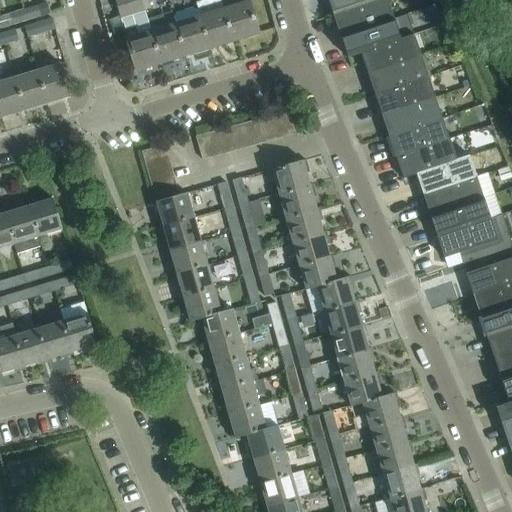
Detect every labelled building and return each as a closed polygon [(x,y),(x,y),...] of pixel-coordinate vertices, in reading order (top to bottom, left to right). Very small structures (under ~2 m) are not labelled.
[(143,11),(139,0),(115,0),(121,18),(131,15),(143,11)] [(327,0),(332,15),(376,0),(327,0)] [(340,36),(393,18),(386,0),(376,0),(332,15),(340,36)] [(248,1),(223,9),(233,41),(234,41),(233,40),(257,33),(257,34),(258,33),(248,1)] [(37,6),(23,10),(26,20),(49,12),(47,3),(37,6)] [(209,48),(199,16),(197,10),(192,7),(176,13),(173,17),(174,24),(184,56),(185,56),(185,55),(208,48),(208,49),(209,48)] [(233,41),(223,9),(199,16),(209,48),(209,47),(232,40),(233,41)] [(4,27),(26,20),(23,10),(1,17),(4,27)] [(160,63),(150,31),(149,32),(143,11),(131,15),(135,27),(123,31),(135,71),(136,71),(136,70),(159,63),(159,64),(160,63)] [(54,28),(51,18),(24,26),(27,36),(54,28)] [(360,53),(400,39),(393,18),(340,36),(347,57),(360,53)] [(184,56),(174,24),(150,31),(160,63),(160,62),(184,55),(184,56)] [(27,36),(24,26),(14,30),(1,34),(4,44),(17,40),(27,36)] [(367,74),(420,56),(413,34),(400,39),(360,53),(367,74)] [(374,95),(427,77),(420,56),(367,74),(374,95)] [(60,63),(36,71),(46,102),(70,95),(60,63)] [(46,102),(36,71),(14,78),(23,109),(46,102)] [(427,77),(374,95),(381,116),(434,98),(427,77)] [(23,109),(14,78),(0,81),(0,114),(0,116),(23,109)] [(388,136),(441,119),(434,98),(381,116),(388,136)] [(288,111),(277,114),(283,137),(295,134),(288,111)] [(277,114),(265,117),(271,140),(283,137),(277,114)] [(265,117),(253,120),(260,143),(271,140),(265,117)] [(395,157),(448,139),(441,119),(388,136),(395,157)] [(253,120),(242,123),(248,147),(260,143),(253,120)] [(242,123),(230,127),(236,150),(248,147),(242,123)] [(230,127),(218,130),(225,153),(236,150),(230,127)] [(218,130),(207,133),(213,156),(225,153),(218,130)] [(195,136),(201,159),(213,156),(207,133),(195,136)] [(415,174),(455,160),(448,139),(395,157),(402,178),(415,174)] [(164,145),(141,151),(144,164),(167,157),(164,145)] [(422,194),(475,176),(468,155),(455,160),(415,174),(422,194)] [(167,157),(144,164),(148,176),(171,170),(167,157)] [(303,160),(271,169),(278,194),(309,185),(303,160)] [(171,170),(148,176),(151,189),(175,182),(171,170)] [(429,215),(482,197),(475,176),(422,194),(429,215)] [(241,178),(231,180),(237,200),(246,197),(241,178)] [(175,182),(151,189),(155,202),(178,195),(175,182)] [(309,185),(278,194),(284,218),(316,209),(309,185)] [(227,187),(218,189),(224,209),(233,206),(227,187)] [(178,195),(155,202),(162,226),(194,217),(187,193),(178,195)] [(436,236),(490,219),(482,197),(429,215),(436,236)] [(52,198),(28,205),(37,236),(60,229),(60,230),(61,230),(52,198)] [(247,202),(238,205),(244,224),(253,222),(247,202)] [(28,205),(4,213),(12,244),(15,253),(40,246),(37,236),(28,205)] [(316,209),(284,218),(291,242),(323,232),(316,209)] [(234,211),(225,213),(230,233),(239,230),(234,211)] [(4,213),(0,213),(0,247),(12,244),(4,213)] [(194,217),(162,226),(169,250),(200,241),(194,217)] [(497,240),(490,219),(436,236),(444,258),(497,240)] [(254,226),(245,228),(251,248),(260,246),(254,226)] [(323,232),(291,242),(298,265),(330,256),(323,232)] [(240,234),(231,237),(237,256),(246,254),(240,234)] [(200,241),(169,250),(175,274),(207,265),(200,241)] [(261,250),(252,252),(257,272),(266,269),(261,250)] [(330,256),(298,265),(304,290),(316,287),(316,286),(336,280),(330,256)] [(472,294),(511,281),(511,257),(465,273),(472,294)] [(247,258),(238,261),(244,280),(253,278),(247,258)] [(71,260),(51,266),(54,275),(73,269),(72,265),(71,260)] [(207,265),(175,274),(182,298),(214,289),(207,265)] [(46,268),(27,274),(30,282),(49,277),(46,268)] [(268,274),(259,276),(264,296),(273,293),(268,274)] [(22,275),(3,281),(6,290),(25,284),(22,275)] [(69,277),(51,282),(53,291),(72,285),(69,277)] [(336,280),(316,286),(316,287),(323,310),(354,301),(348,277),(336,280)] [(479,315),(511,304),(511,281),(472,294),(479,315)] [(254,282),(245,285),(250,304),(259,301),(254,282)] [(45,284),(27,290),(30,298),(48,293),(45,284)] [(214,289),(182,298),(189,322),(200,319),(200,318),(220,312),(214,289)] [(22,291),(3,297),(6,306),(25,300),(22,291)] [(289,294),(280,296),(285,316),(294,313),(289,294)] [(323,310),(312,313),(318,334),(322,336),(330,334),(361,325),(354,301),(323,310)] [(269,315),(261,317),(263,327),(272,324),(281,322),(276,302),(266,305),(269,315)] [(486,336),(511,327),(511,304),(479,315),(486,336)] [(220,312),(200,318),(200,319),(207,342),(239,333),(232,309),(220,312)] [(86,313),(63,320),(72,352),(73,356),(88,352),(86,347),(96,345),(86,313)] [(296,318),(287,320),(292,340),(301,337),(296,318)] [(63,320),(39,327),(49,359),(72,352),(63,320)] [(0,325),(0,373),(24,366),(15,335),(11,322),(0,325)] [(361,325),(330,334),(336,358),(368,349),(361,325)] [(282,326),(273,328),(279,348),(288,345),(282,326)] [(39,327),(15,335),(24,366),(49,359),(39,327)] [(493,357),(511,351),(511,327),(486,336),(493,357)] [(239,333),(207,342),(214,366),(246,357),(239,333)] [(302,342),(293,344),(299,363),(308,361),(302,342)] [(368,349),(336,358),(343,382),(375,373),(368,349)] [(289,350),(280,352),(285,372),(294,369),(289,350)] [(500,378),(511,374),(511,351),(493,357),(500,378)] [(246,357),(214,366),(220,390),(253,381),(257,379),(254,368),(249,369),(246,357)] [(309,365),(300,368),(306,387),(315,385),(309,365)] [(375,373),(343,382),(350,406),(362,403),(382,397),(381,396),(375,373)] [(296,374),(286,376),(292,396),(301,393),(296,374)] [(507,399),(511,397),(511,374),(500,378),(507,399)] [(253,381),(220,390),(227,414),(259,405),(253,381)] [(316,389),(307,392),(313,411),(321,409),(316,389)] [(382,397),(362,403),(369,426),(400,418),(393,393),(381,396),(382,397)] [(511,420),(511,397),(507,399),(494,403),(501,424),(511,420)] [(302,398),(293,400),(298,419),(307,416),(302,398)] [(259,405),(227,414),(234,438),(246,435),(245,434),(266,429),(266,428),(259,405)] [(314,415),(308,417),(313,437),(322,434),(317,414),(314,415)] [(333,415),(324,418),(329,437),(338,435),(333,415)] [(400,418),(369,426),(376,450),(407,441),(400,418)] [(508,445),(511,443),(511,420),(501,424),(508,445)] [(266,429),(245,434),(246,435),(252,458),(284,449),(277,425),(266,428),(266,429)] [(324,439),(315,441),(320,461),(329,459),(324,439)] [(340,439),(331,441),(336,461),(345,458),(340,439)] [(407,441),(376,450),(382,474),(413,465),(407,441)] [(284,449),(252,458),(259,482),(291,473),(284,449)] [(330,463),(321,465),(327,485),(336,482),(330,463)] [(346,463),(337,465),(343,485),(352,482),(346,463)] [(413,465),(382,474),(389,498),(420,489),(413,465)] [(291,473),(259,482),(266,506),(298,497),(291,473)] [(337,486),(328,489),(334,509),(343,506),(337,486)] [(353,486),(344,489),(350,509),(359,506),(353,486)] [(426,511),(420,489),(389,498),(392,511),(426,511)] [(302,511),(298,497),(266,506),(267,511),(302,511)]
